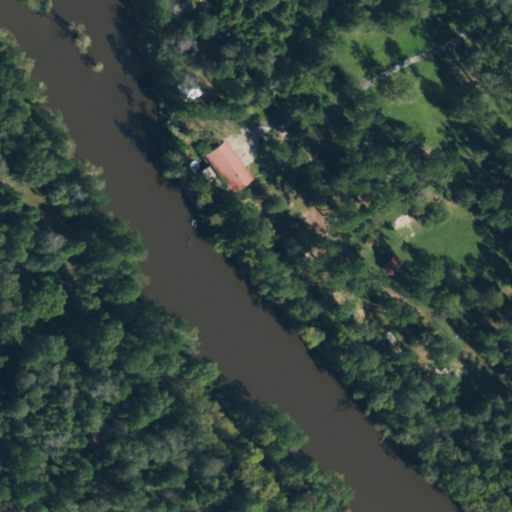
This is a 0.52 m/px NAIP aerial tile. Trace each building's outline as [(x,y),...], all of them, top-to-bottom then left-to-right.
[(155,0),(160,25),(175,22),(174,15),(187,12),(184,0),(155,0)] [(178,57),(194,52),(189,37),(173,42),(178,57)] [(174,85),(177,101),(199,96),(196,80),(174,85)] [(199,154),(225,194),(246,180),(220,140),(199,154)] [(279,237),(268,227),(255,240),(266,250),(279,237)]
